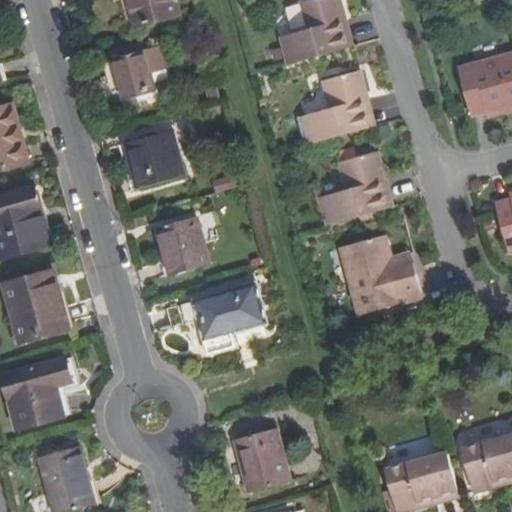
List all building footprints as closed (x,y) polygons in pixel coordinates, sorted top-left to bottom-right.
[(174,0),(128,0),(136,28),(179,17),(174,0)] [(281,34),(290,66),(351,48),(343,18),(347,17),(341,0),(305,0),(303,1),(310,27),(281,34)] [(144,51),(113,60),(125,101),(156,93),(144,51)] [(511,110),(511,52),(458,68),(471,115),(486,111),(499,108),(501,114),(511,110)] [(312,145),(374,128),(365,97),(368,96),(361,71),(326,81),(333,107),(303,115),(312,145)] [(0,111),(0,172),(30,164),(15,107),(0,111)] [(186,177),(173,132),(125,146),(137,191),(186,177)] [(328,226),(391,209),(382,178),(385,177),(379,153),(343,163),(349,188),(320,196),(328,226)] [(0,198),(0,260),(0,261),(51,247),(36,189),(0,198)] [(511,252),(511,200),(511,201),(496,205),(510,253),(511,252)] [(197,219),(157,230),(170,277),(210,266),(197,219)] [(424,298),(415,265),(395,271),(391,260),(385,236),(340,248),(359,316),(424,298)] [(6,286),(21,344),(71,331),(54,273),(6,286)] [(257,284),(194,302),(209,354),(236,347),(233,334),(268,324),(257,284)] [(66,359),(4,377),(18,431),(65,419),(58,389),(73,385),(66,359)] [(277,430),(235,441),(250,493),(291,482),(277,430)] [(497,480),(511,475),(511,435),(463,449),(475,493),(498,486),(497,480)] [(387,498),(389,498),(393,497),(397,511),(403,511),(420,507),(420,501),(459,491),(448,452),(446,453),(444,445),(438,446),(441,454),(386,469),(391,489),(385,490),(387,498)] [(82,448),(40,460),(54,511),(72,511),(97,506),(82,448)] [(393,497),(389,498),(392,511),(393,511),(397,511),(393,497)]
